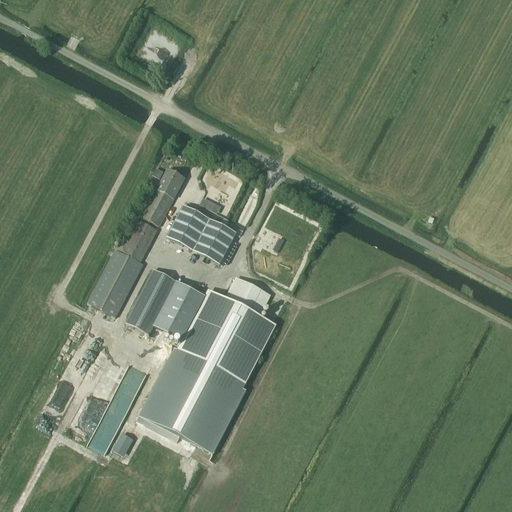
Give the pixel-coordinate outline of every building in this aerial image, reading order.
[(184,182),(166,172),(141,220),(159,230),(184,182)] [(182,209),(166,240),(219,268),(224,270),(240,239),(235,237),(182,209)] [(138,223),(121,256),(114,253),(87,306),(115,321),(143,267),(139,266),(157,233),(138,223)] [(125,326),(148,338),(176,285),(153,272),(125,326)] [(259,320),(270,299),(235,281),(224,302),(209,294),(179,352),(243,385),(273,328),(259,320)] [(153,329),(183,345),(206,300),(176,285),(153,329)]
